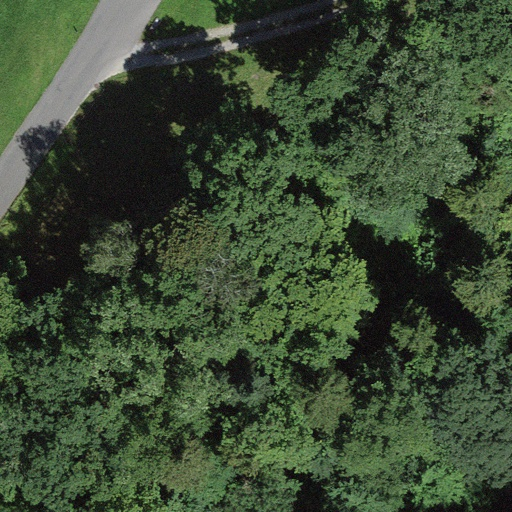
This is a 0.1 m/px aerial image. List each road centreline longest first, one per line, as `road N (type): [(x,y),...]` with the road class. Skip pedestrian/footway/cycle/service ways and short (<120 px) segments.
road 1 (track): [(352,0),(171,54),(102,57)]
road 2 (residential): [(133,0),(0,200)]
